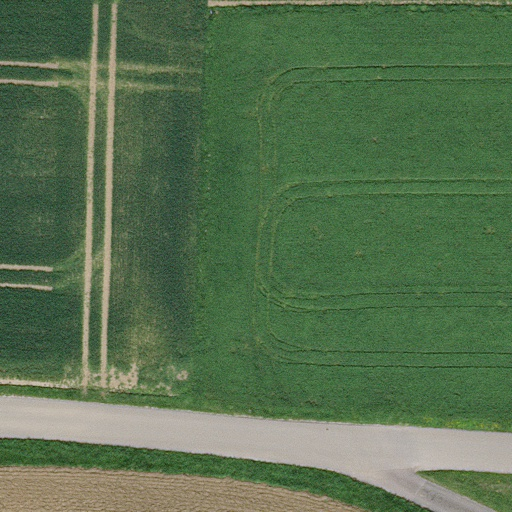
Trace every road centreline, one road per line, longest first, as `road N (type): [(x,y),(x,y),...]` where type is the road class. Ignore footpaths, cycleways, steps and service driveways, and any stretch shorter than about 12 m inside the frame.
road 1 (tertiary): [(511,456),(0,419)]
road 2 (track): [(327,445),(462,511)]
